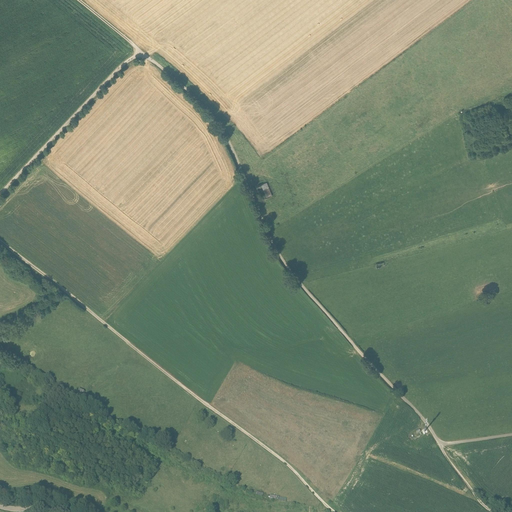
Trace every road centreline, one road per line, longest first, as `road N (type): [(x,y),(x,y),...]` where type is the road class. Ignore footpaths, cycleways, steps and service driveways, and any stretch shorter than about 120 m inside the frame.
road 1 (unclassified): [(439,444),(287,268),(212,116),(143,55)]
road 2 (track): [(334,511),(280,458),(0,241)]
road 3 (unclassified): [(0,194),(127,60),(143,55)]
